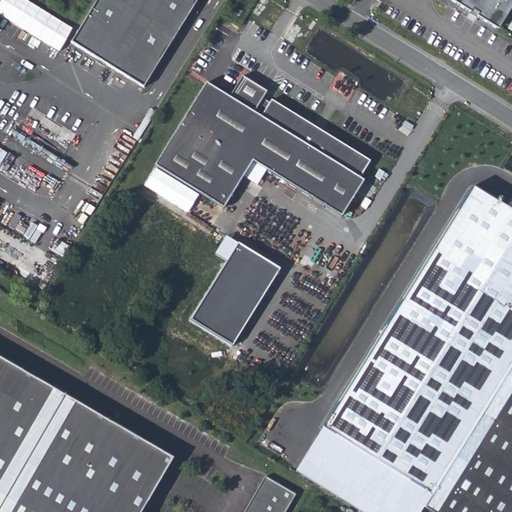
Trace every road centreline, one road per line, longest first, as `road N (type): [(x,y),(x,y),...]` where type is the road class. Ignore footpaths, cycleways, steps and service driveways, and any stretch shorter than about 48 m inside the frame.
road 1 (unknown): [(300,446),(452,196),(486,180),(511,197)]
road 2 (unclassified): [(511,121),(315,0)]
